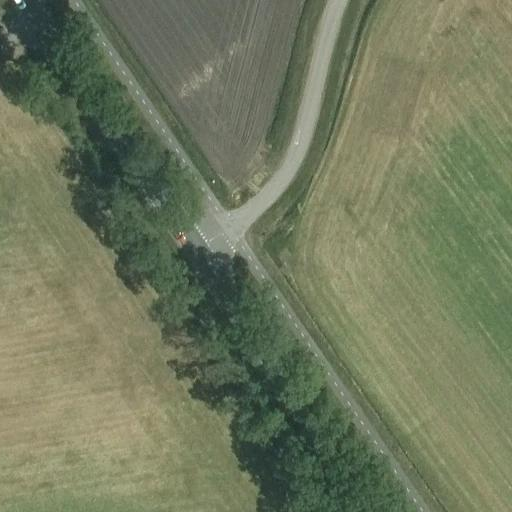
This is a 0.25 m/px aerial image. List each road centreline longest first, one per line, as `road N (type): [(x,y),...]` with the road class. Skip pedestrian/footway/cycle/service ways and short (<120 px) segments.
road 1 (secondary): [(375,511),(195,252)]
road 2 (secondary): [(195,252),(25,0)]
road 3 (unclassified): [(195,252),(268,197),(294,159),(337,0)]
